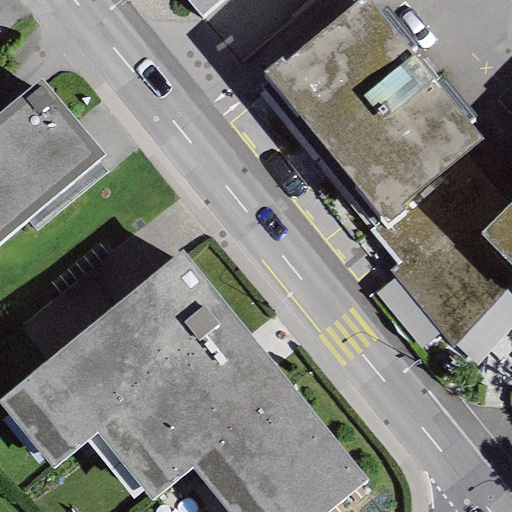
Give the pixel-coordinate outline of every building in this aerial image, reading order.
[(185,0),(200,17),(220,0),(185,0)] [(279,57),(257,77),(387,220),(471,145),(483,134),(361,0),(356,0),(285,64),(279,57)] [(40,78),(0,111),(0,243),(26,221),(96,162),(105,154),(40,78)] [(511,190),(471,145),(387,220),(370,235),(398,266),(389,274),(451,342),(511,286),(511,267),(480,233),(511,204),(511,190)] [(96,162),(26,221),(36,232),(105,173),(96,162)] [(511,267),(511,204),(480,233),(511,267)] [(151,502),(192,468),(227,511),(327,511),(367,480),(181,250),(0,395),(0,403),(52,468),(95,433),(151,502)]
